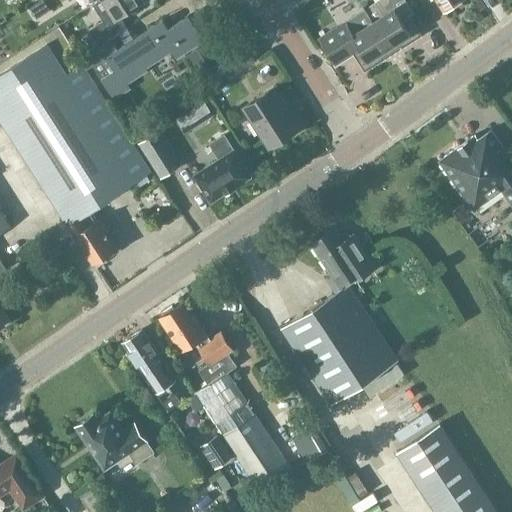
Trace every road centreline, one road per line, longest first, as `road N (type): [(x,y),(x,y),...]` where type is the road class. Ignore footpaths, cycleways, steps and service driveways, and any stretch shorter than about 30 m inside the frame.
road 1 (tertiary): [(0,392),(357,147)]
road 2 (tertiary): [(357,147),(511,35)]
road 3 (residential): [(357,147),(262,0)]
